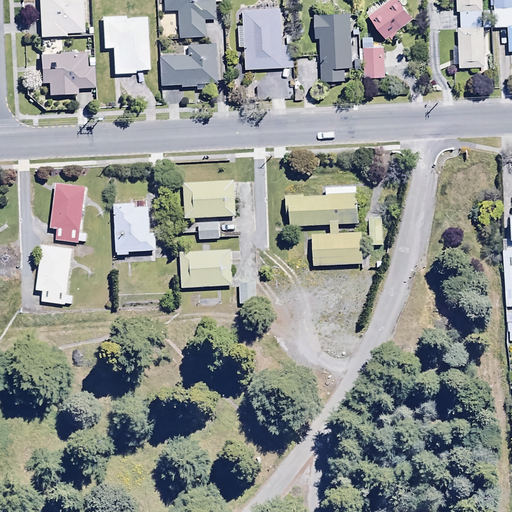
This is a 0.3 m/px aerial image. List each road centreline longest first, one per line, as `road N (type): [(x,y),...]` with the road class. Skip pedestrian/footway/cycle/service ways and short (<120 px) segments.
road 1 (tertiary): [(0,152),(322,135)]
road 2 (unclassified): [(71,378),(334,365)]
road 3 (tertiary): [(322,135),(511,124)]
road 4 (residential): [(322,135),(331,312)]
road 5 (unclassified): [(331,312),(484,307)]
road 6 (unclassified): [(341,507),(490,501)]
road 7 (residential): [(334,365),(341,507)]
